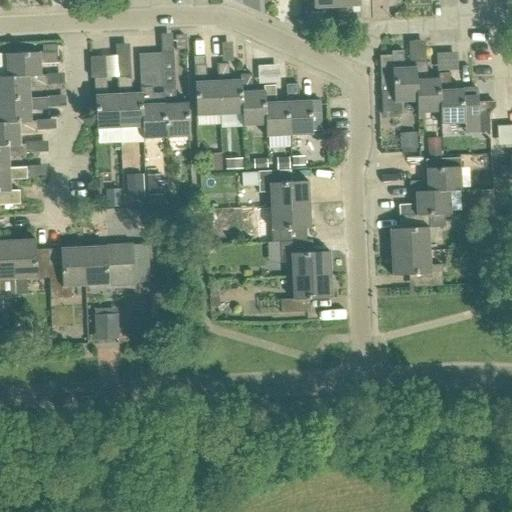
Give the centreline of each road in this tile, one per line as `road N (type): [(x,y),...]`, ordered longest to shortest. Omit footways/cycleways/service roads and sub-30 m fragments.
road 1 (unclassified): [(358,378),(0,396)]
road 2 (residential): [(358,378),(356,80)]
road 3 (residential): [(356,80),(245,22),(217,16),(77,22)]
road 4 (residential): [(356,80),(376,31),(486,25),(505,50),(509,110)]
road 5 (residential): [(59,217),(59,143),(77,108),(77,22)]
road 6 (unclassified): [(511,373),(358,378)]
